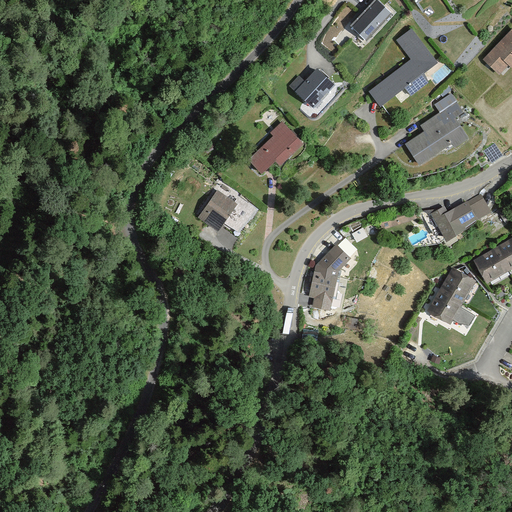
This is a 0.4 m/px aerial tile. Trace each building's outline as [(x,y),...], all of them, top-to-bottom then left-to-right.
[(380,0),(375,0),(352,25),(366,38),(391,9),(380,0)] [(511,31),(484,61),(502,78),(511,68),(511,69),(511,31)] [(415,62),(371,95),(382,109),(439,65),(413,32),(400,42),(415,62)] [(319,106),(336,86),(319,72),(302,91),(319,106)] [(292,86),(296,89),(304,78),(299,75),(292,86)] [(425,135),(406,146),(420,169),(472,139),(452,106),(420,125),(425,135)] [(273,140),(248,161),(264,181),(305,147),(284,121),(268,133),(273,140)] [(197,219),(218,235),(239,208),(218,192),(197,219)] [(434,213),(447,243),(481,229),(477,220),(489,215),(482,198),(448,213),(446,208),(434,213)] [(511,278),(511,243),(477,266),(493,290),(511,278)] [(317,269),(316,278),(341,281),(339,275),(354,263),(339,249),(317,269)] [(480,284),(454,271),(432,314),(458,327),(480,284)] [(316,278),(311,310),(336,314),(341,281),(316,278)]
